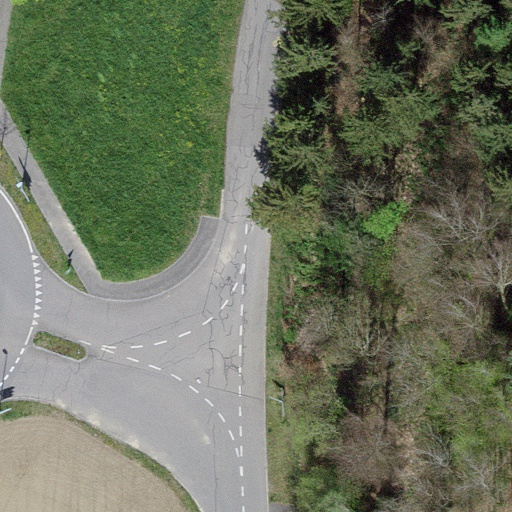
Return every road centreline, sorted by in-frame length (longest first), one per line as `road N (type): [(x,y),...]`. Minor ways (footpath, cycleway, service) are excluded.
road 1 (tertiary): [(240,364),(259,66),(273,0)]
road 2 (tertiary): [(153,361),(37,297),(0,264)]
road 3 (tertiary): [(0,370),(153,361)]
road 4 (tertiary): [(240,364),(245,511)]
